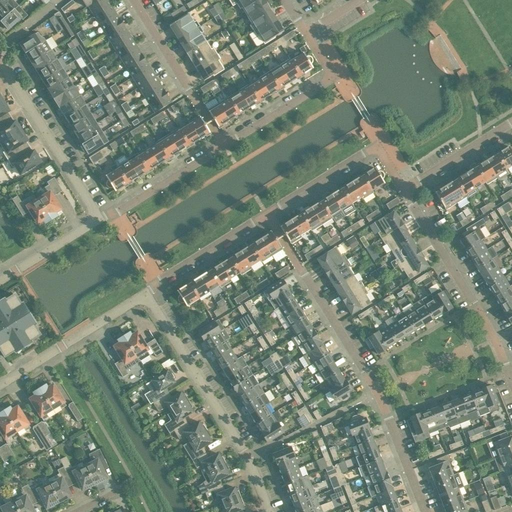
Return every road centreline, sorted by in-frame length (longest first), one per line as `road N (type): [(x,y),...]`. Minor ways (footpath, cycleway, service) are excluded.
road 1 (residential): [(427,511),(391,418),(267,213)]
road 2 (residential): [(96,216),(120,211),(332,76),(306,33)]
road 3 (residential): [(270,511),(245,454),(143,294)]
road 4 (residential): [(511,378),(496,337),(402,188)]
road 5 (residential): [(96,216),(0,62)]
road 6 (residential): [(267,213),(370,148),(402,188)]
road 7 (residential): [(143,294),(0,386)]
road 8 (residential): [(143,294),(267,213)]
road 9 (residential): [(402,188),(511,123)]
